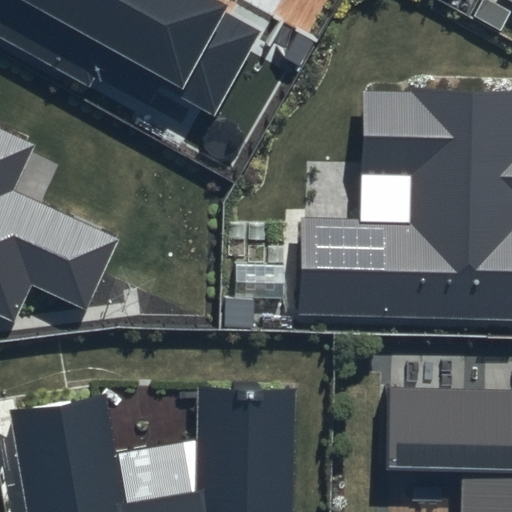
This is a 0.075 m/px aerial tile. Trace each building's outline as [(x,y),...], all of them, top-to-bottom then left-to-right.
[(0,0),(0,35),(90,86),(107,56),(214,115),(264,27),(214,0),(0,0)] [(299,301),(511,306),(511,197),(510,198),(511,143),(511,70),(369,67),(366,158),(402,159),(401,209),(302,206),(299,301)] [(36,144),(0,127),(0,314),(14,321),(31,284),(87,310),(121,238),(15,189),(36,144)] [(95,374),(0,391),(0,402),(20,511),(276,511),(284,371),(197,367),(192,474),(115,487),(95,374)] [(424,511),(404,511),(511,511),(511,375),(376,373),(374,458),(451,460),(450,511),(424,511)]
